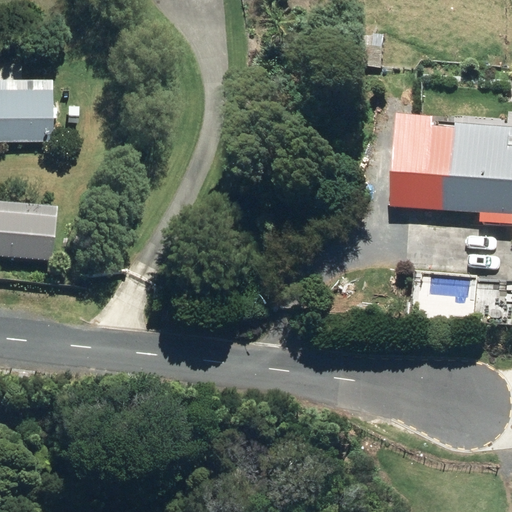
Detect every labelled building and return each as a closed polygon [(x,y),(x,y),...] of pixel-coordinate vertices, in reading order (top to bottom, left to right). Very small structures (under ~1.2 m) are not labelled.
[(366,69),(387,70),(388,40),(368,38),(366,69)] [(55,91),(0,91),(0,143),(56,144),(55,91)] [(511,127),(464,124),(463,129),(429,126),(425,176),(435,177),(435,185),(451,186),(449,211),(511,215),(511,127)] [(61,212),(0,205),(0,256),(56,262),(61,212)] [(511,254),(473,252),(472,267),(511,269),(511,255),(511,254)] [(403,292),(357,291),(357,304),(402,306),(403,292)]
